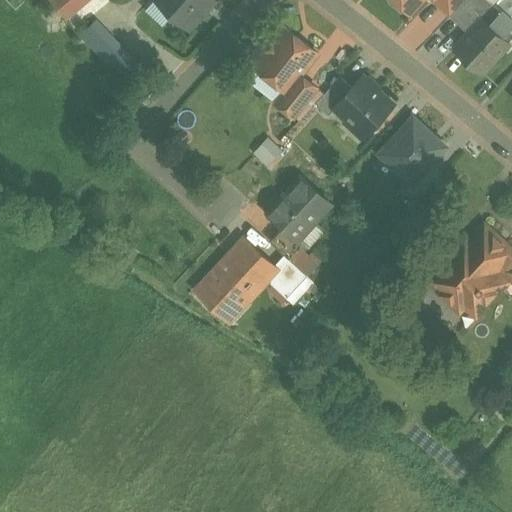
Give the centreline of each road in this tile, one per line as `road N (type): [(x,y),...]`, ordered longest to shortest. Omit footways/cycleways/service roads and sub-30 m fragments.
road 1 (residential): [(268,0),(150,120),(155,158),(206,200)]
road 2 (residential): [(325,0),(511,155)]
